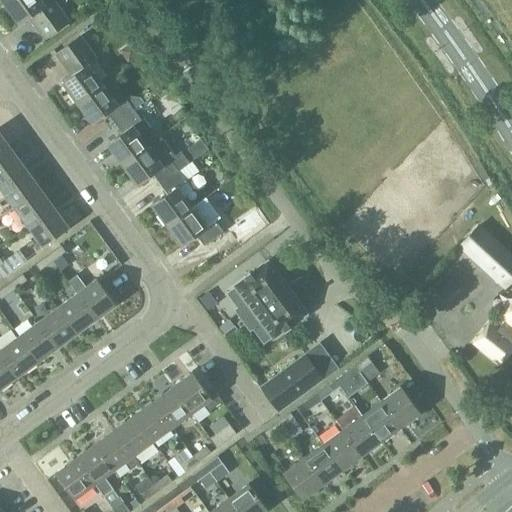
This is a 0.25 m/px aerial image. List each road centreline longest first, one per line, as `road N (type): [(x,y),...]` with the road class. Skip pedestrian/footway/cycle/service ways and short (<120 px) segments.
road 1 (unclassified): [(138,0),(332,269),(406,338),(488,446)]
road 2 (residential): [(165,309),(157,280),(10,79)]
road 3 (residential): [(0,437),(165,309)]
road 4 (secondary): [(511,135),(421,0)]
road 5 (residential): [(258,401),(201,326),(165,309)]
